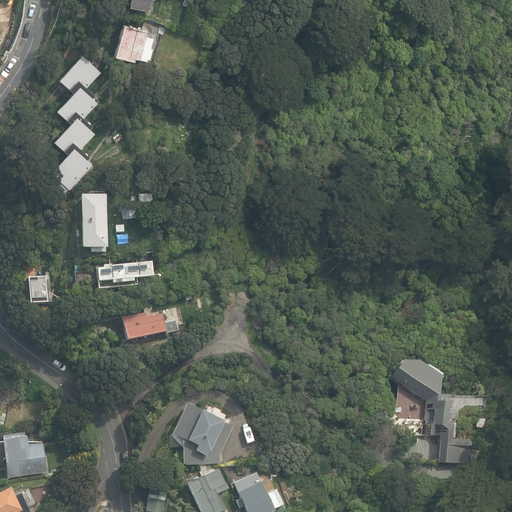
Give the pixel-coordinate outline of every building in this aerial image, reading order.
[(191,0),(184,0),(183,5),(193,9),(196,1),(191,0)] [(115,56),(134,61),(135,58),(139,59),(147,31),(123,25),(115,56)] [(57,186),(64,193),(91,163),(88,160),(90,157),(80,148),(94,133),(90,129),(93,126),(83,118),(97,102),(92,98),(95,96),(86,88),(101,71),(97,67),(99,64),(95,61),(92,64),(82,55),(60,79),(73,91),(57,109),(71,122),(54,140),(67,152),(51,171),(62,180),(57,186)] [(177,83),(174,91),(186,96),(190,89),(177,83)] [(114,137),(117,142),(123,138),(119,133),(114,137)] [(91,248),(91,253),(105,253),(104,193),(93,193),(93,197),(81,197),(82,249),(91,248)] [(115,225),(116,233),(124,232),(123,225),(115,225)] [(95,266),(97,288),(135,284),(134,277),(149,275),(148,261),(95,266)] [(28,306),(51,304),(48,272),(25,274),(28,306)] [(142,288),(143,297),(150,296),(149,287),(142,288)] [(121,317),(126,340),(165,331),(166,333),(177,330),(174,319),(164,322),(162,313),(151,316),(149,307),(143,308),(144,312),(121,317)] [(438,464),(468,464),(469,441),(451,440),(451,425),(447,425),(447,403),(437,403),(438,379),(415,365),(399,364),(390,379),(424,401),(424,424),(431,425),(431,437),(439,437),(438,464)] [(181,445),(182,465),(220,464),(220,453),(220,454),(226,443),(223,441),(226,435),(225,434),(229,425),(187,405),(173,434),(184,440),(181,445)] [(475,428),(482,429),(484,420),(477,419),(475,428)] [(1,439),(6,476),(45,470),(41,442),(26,444),(24,436),(23,436),(23,432),(2,435),(2,439),(1,439)] [(263,459),(266,467),(272,464),(269,457),(263,459)] [(186,482),(199,511),(216,511),(223,509),(215,493),(227,487),(217,468),(186,482)] [(233,482),(246,511),(264,511),(282,504),(275,488),(265,492),(255,472),(233,482)] [(0,511),(30,511),(21,493),(15,497),(11,488),(6,491),(4,488),(0,489),(0,511)] [(145,511),(163,511),(166,492),(148,490),(145,511)]
